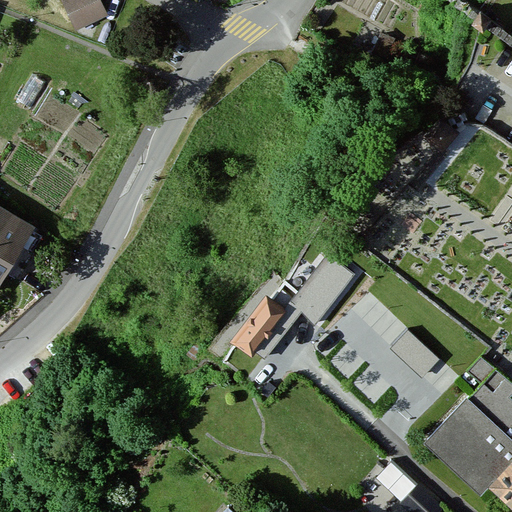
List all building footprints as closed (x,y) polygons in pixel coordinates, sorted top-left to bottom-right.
[(99,0),(62,0),(76,29),(107,14),(99,0)] [(482,17),(466,6),(456,20),(472,31),(482,17)] [(423,130),(444,148),(460,127),(441,110),(423,130)] [(0,282),(32,227),(0,207),(0,282)] [(421,221),(410,213),(403,223),(413,231),(421,221)] [(300,295),(286,282),(225,361),(253,381),(273,356),(261,347),(300,295)] [(409,323),(392,342),(424,371),(441,352),(409,323)] [(485,497),(496,485),(494,483),(511,463),(511,400),(510,399),(511,396),(511,385),(482,358),(468,374),(481,386),(427,443),(485,497)] [(376,471),(418,511),(434,511),(445,501),(394,452),(376,471)] [(496,485),(511,500),(511,463),(494,483),(496,485)]
